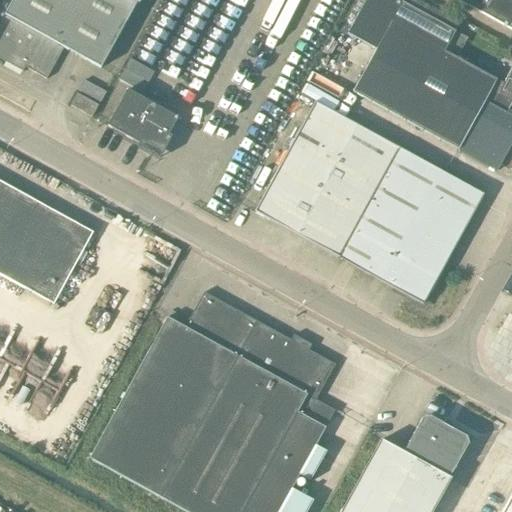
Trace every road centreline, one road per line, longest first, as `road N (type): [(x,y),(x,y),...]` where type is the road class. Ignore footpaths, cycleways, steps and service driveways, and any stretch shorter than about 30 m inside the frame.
road 1 (unclassified): [(447,371),(0,126)]
road 2 (unclassified): [(447,371),(511,252)]
